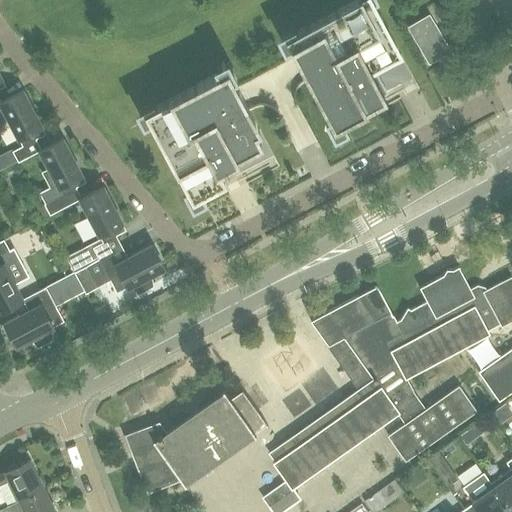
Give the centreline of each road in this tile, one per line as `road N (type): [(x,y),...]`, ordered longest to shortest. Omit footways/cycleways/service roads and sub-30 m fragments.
road 1 (residential): [(511,99),(507,92),(195,257),(169,238),(0,36)]
road 2 (unclassified): [(54,396),(511,154)]
road 3 (residential): [(102,511),(54,396)]
